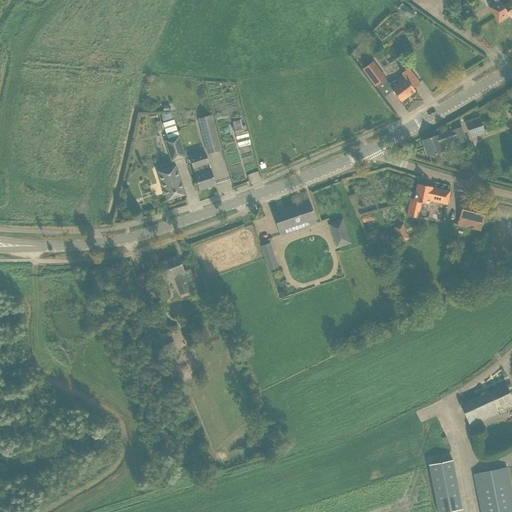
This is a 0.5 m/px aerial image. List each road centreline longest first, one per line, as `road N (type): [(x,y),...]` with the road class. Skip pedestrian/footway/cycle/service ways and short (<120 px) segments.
road 1 (tertiary): [(369,150),(143,233),(6,246)]
road 2 (tertiary): [(511,67),(369,150)]
road 3 (residential): [(369,150),(511,193)]
